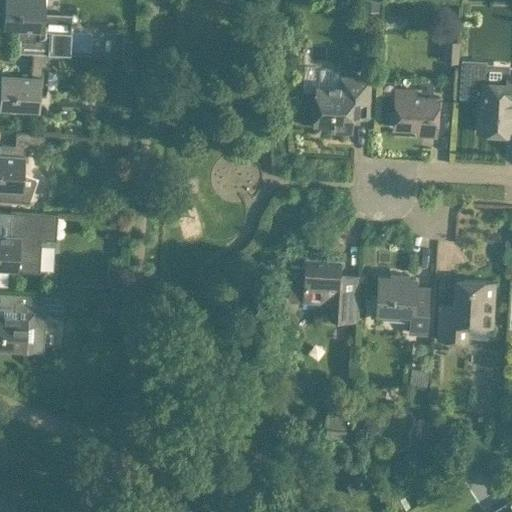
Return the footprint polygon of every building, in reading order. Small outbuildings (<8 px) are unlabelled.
[(72,14),(57,12),(44,12),(45,0),(4,0),(3,27),(20,28),(20,39),(19,39),(19,52),(32,53),(61,54),(61,53),(70,54),(72,14)] [(360,2),(360,14),(379,15),(380,3),(360,2)] [(386,3),(386,18),(409,19),(409,3),(386,3)] [(443,59),(458,60),(459,40),(445,40),(443,59)] [(60,66),(61,54),(32,53),(31,77),(0,75),(0,79),(0,107),(39,109),(41,65),(60,66)] [(511,75),(505,75),(505,83),(481,82),(482,63),(461,62),(460,96),(479,97),(477,132),(511,134),(511,75)] [(314,86),(313,106),(312,124),(330,125),(329,131),(345,132),(345,126),(353,126),(353,115),(368,116),(370,77),(339,76),(338,87),(314,86)] [(413,95),(414,90),(394,89),(392,127),(417,128),(417,135),(435,136),(438,96),(413,95)] [(0,200),(21,202),(24,145),(43,146),(44,134),(16,132),(15,146),(1,145),(1,155),(0,155),(0,200)] [(0,267),(21,269),(21,270),(39,271),(39,270),(37,270),(38,244),(41,244),(41,242),(38,242),(38,238),(55,239),(56,237),(53,237),(54,215),(57,215),(57,214),(0,210),(0,267)] [(289,265),(287,298),(331,301),(330,319),(356,321),(359,275),(339,273),(340,260),(304,258),(303,266),(289,265)] [(377,276),(374,318),(408,320),(408,332),(425,334),(428,288),(415,288),(415,279),(409,278),(409,275),(389,274),(389,277),(377,276)] [(439,304),(438,324),(437,340),(465,342),(466,326),(491,327),(493,281),(455,279),(454,305),(439,304)] [(0,315),(0,347),(43,350),(43,349),(41,349),(42,313),(45,313),(64,314),(65,295),(19,292),(18,306),(2,305),(2,316),(0,315)] [(121,298),(98,297),(97,314),(121,315),(121,298)] [(411,368),(410,383),(427,384),(428,369),(411,368)] [(326,416),(324,439),(344,440),(346,418),(326,416)] [(356,479),(346,485),(352,495),(362,489),(356,479)] [(511,511),(511,503),(509,498),(487,510),(488,511),(511,511)]
